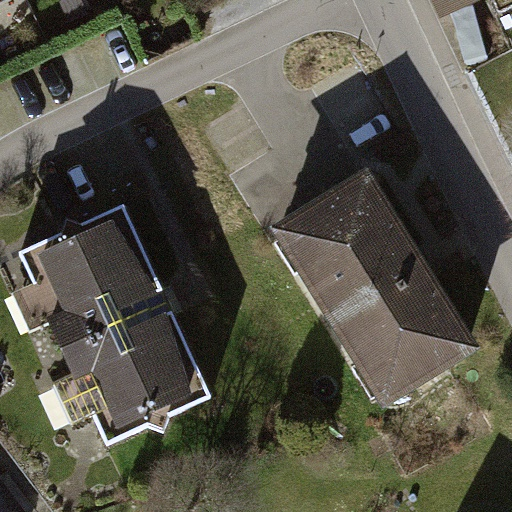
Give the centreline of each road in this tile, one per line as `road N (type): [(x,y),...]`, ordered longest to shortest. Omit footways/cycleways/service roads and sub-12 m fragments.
road 1 (residential): [(355,0),(57,129),(0,167)]
road 2 (residential): [(376,0),(511,294)]
